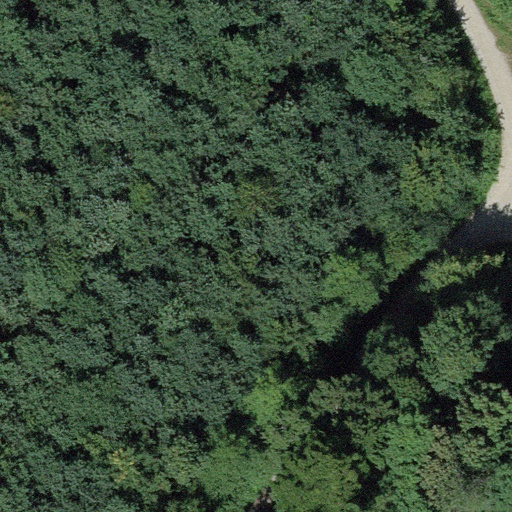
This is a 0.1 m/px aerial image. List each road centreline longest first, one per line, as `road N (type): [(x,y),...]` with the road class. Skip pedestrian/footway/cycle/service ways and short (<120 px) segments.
road 1 (track): [(271,511),(464,245),(511,193)]
road 2 (track): [(458,0),(503,78),(511,127)]
